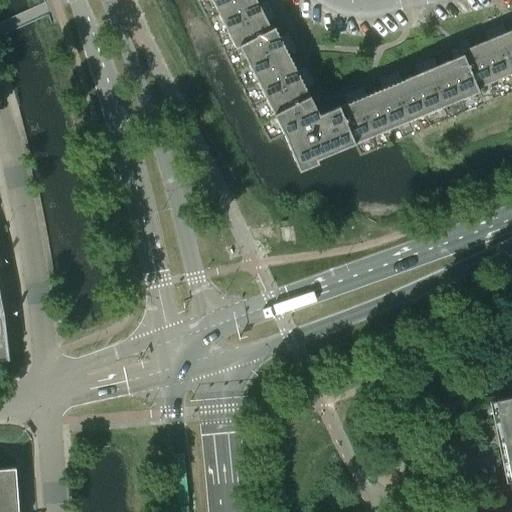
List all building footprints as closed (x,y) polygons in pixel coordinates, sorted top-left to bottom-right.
[(246,0),(210,0),(218,15),(246,0)] [(255,0),(246,0),(218,15),(226,32),(262,13),(255,0)] [(262,13),(226,32),(235,49),(275,28),(274,28),(271,30),(262,13)] [(275,28),(235,49),(235,50),(239,48),(247,64),(283,45),(275,28)] [(511,32),(494,40),(509,75),(511,73),(511,32)] [(494,40),(477,48),(491,83),(509,75),(494,40)] [(283,45),(247,64),(256,81),(292,62),(283,45)] [(477,48),(459,55),(475,94),(478,92),(477,89),(491,83),(477,48)] [(475,94),(459,55),(455,57),(457,61),(443,66),(457,101),(475,94)] [(292,62),(256,81),(265,98),(301,80),(292,62)] [(457,101),(443,66),(425,73),(440,108),(457,101)] [(440,108),(425,73),(408,80),(423,116),(440,108)] [(301,80),(265,98),(273,116),(310,97),(301,80)] [(408,80),(390,87),(405,123),(423,116),(408,80)] [(390,87),(373,94),(388,130),(405,123),(390,87)] [(373,94),(356,101),(371,137),(388,130),(373,94)] [(338,107),(319,115),(310,97),(273,116),(283,135),(299,172),(318,164),(316,160),(354,145),(338,107)] [(356,101),(338,107),(354,145),(371,137),(356,101)] [(511,397),(494,401),(511,482),(511,397)] [(0,511),(17,511),(15,469),(0,469),(0,511)]
